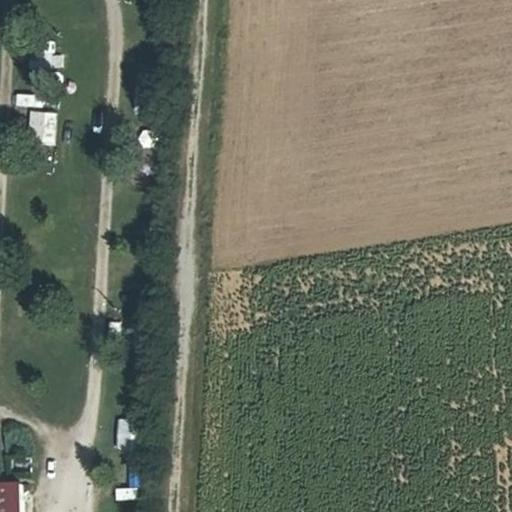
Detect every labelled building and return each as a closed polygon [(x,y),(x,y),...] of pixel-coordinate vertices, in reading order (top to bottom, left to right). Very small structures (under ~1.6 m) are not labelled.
[(158,55),(160,38),(144,36),(142,53),(158,55)] [(36,114),(33,139),(56,141),(59,116),(36,114)] [(85,362),(86,334),(56,334),(55,362),(85,362)] [(110,420),(110,454),(135,454),(135,420),(110,420)] [(24,511),(24,476),(0,477),(0,511),(24,511)]
